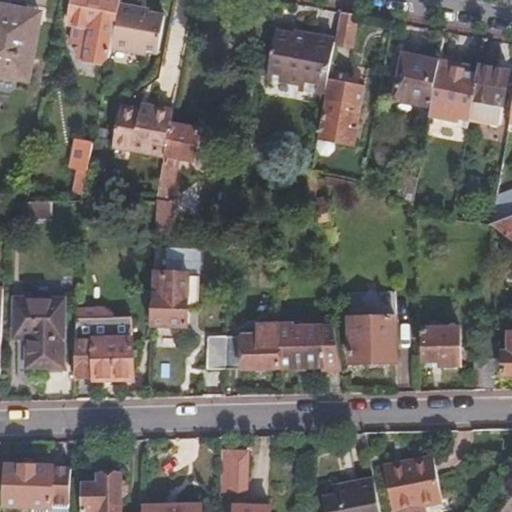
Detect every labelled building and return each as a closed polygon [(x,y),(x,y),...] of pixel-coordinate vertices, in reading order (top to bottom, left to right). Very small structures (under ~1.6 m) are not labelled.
[(111,60),(119,18),(121,0),(77,0),(73,25),(78,26),(75,43),(87,46),(85,62),(103,65),(111,60)] [(19,10),(0,6),(0,74),(30,80),(41,23),(18,19),(19,10)] [(353,50),(359,16),(344,13),(337,42),(337,46),(353,50)] [(260,49),(266,18),(242,14),(235,44),(260,49)] [(155,65),(164,27),(119,18),(111,60),(110,63),(143,69),(144,63),(155,65)] [(328,94),(337,46),(337,42),(313,38),(313,41),(296,38),(297,34),(279,31),(270,78),(303,84),(303,90),(328,94)] [(437,94),(443,62),(398,54),(389,97),(435,106),(437,94)] [(478,96),(481,76),(470,74),(471,68),(443,62),(437,94),(447,96),(444,117),(462,120),(463,117),(473,119),(478,96)] [(473,119),(473,120),(503,126),(511,73),(511,71),(483,67),(481,76),(478,96),(473,119)] [(364,90),(334,84),(323,140),(354,146),(364,90)] [(166,157),(172,124),(174,112),(142,106),(141,109),(123,107),(114,148),(166,157)] [(203,129),(172,124),(166,157),(163,169),(157,199),(156,237),(169,239),(177,201),(173,199),(178,171),(175,170),(178,156),(197,160),(203,129)] [(72,168),(90,171),(95,144),(78,141),(72,168)] [(307,199),(313,175),(301,172),(295,198),(307,199)] [(421,177),(402,175),(397,199),(417,202),(421,177)] [(511,190),(499,195),(493,224),(511,216),(511,190)] [(242,217),(243,196),(231,196),(231,217),(242,217)] [(313,198),(307,199),(311,225),(317,224),(313,198)] [(83,210),(83,201),(72,200),(73,211),(83,210)] [(53,201),(28,202),(7,202),(7,219),(31,219),(31,214),(54,214),(53,201)] [(511,239),(511,216),(493,224),(511,239)] [(339,224),(317,224),(319,234),(323,234),(340,235),(339,224)] [(341,248),(340,235),(323,234),(324,247),(341,248)] [(198,273),(199,250),(181,249),(169,249),(168,273),(156,273),(153,326),(186,326),(188,274),(198,273)] [(353,292),(352,363),(397,363),(399,293),(353,292)] [(67,299),(18,299),(16,337),(29,337),(29,365),(65,366),(67,299)] [(117,309),(79,308),(77,378),(135,379),(135,317),(117,317),(117,309)] [(283,328),(282,322),(261,322),(260,342),(254,343),(254,336),(228,336),(227,368),(284,368),(283,328)] [(323,371),(343,370),(335,327),(283,328),(284,368),(322,368),(323,371)] [(464,329),(428,328),(427,360),(440,360),(440,365),(446,365),(448,368),(459,367),(462,364),(464,364),(464,329)] [(227,368),(228,336),(210,336),(209,368),(227,368)] [(498,389),(498,359),(478,360),(480,389),(498,389)] [(251,454),(222,453),(221,493),(249,493),(251,454)] [(433,453),(402,459),(403,464),(388,466),(396,508),(442,499),(433,453)] [(71,511),(73,468),(29,468),(28,467),(8,466),(7,482),(7,501),(7,507),(33,508),(32,511),(71,511)] [(126,511),(125,511),(125,497),(127,492),(128,481),(124,480),(123,474),(100,474),(99,482),(86,483),(85,511),(126,511)] [(327,511),(382,511),(375,479),(335,487),(337,496),(325,498),(327,511)] [(237,502),(229,503),(229,511),(271,511),(271,507),(237,507),(237,502)]
